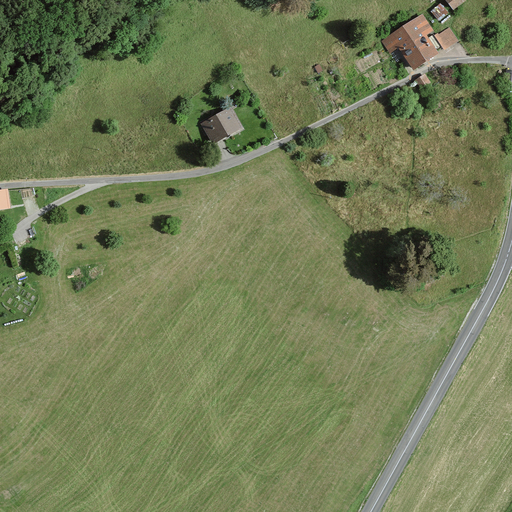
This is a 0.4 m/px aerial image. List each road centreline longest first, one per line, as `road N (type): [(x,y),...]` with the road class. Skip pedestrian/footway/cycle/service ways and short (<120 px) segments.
road 1 (unclassified): [(0,186),(198,173),(288,139),(431,66),(511,61)]
road 2 (primary): [(506,256),(370,511)]
